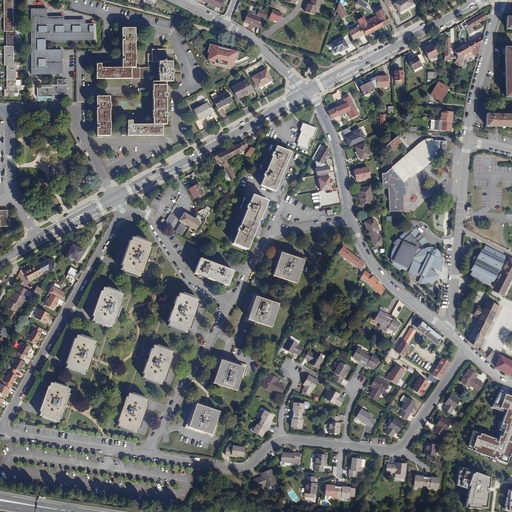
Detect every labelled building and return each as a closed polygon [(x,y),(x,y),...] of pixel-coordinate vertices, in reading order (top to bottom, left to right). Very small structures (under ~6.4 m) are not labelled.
[(3,0),(4,32),(6,32),(6,46),(4,46),(4,65),(7,65),(7,90),(4,90),(4,96),(14,96),(14,90),(21,90),(21,86),(16,85),(16,65),(13,65),(13,47),(15,47),(15,31),(13,31),(12,0),(3,0)] [(222,0),(209,0),(208,3),(220,9),(224,1),(222,0)] [(311,0),(310,4),(308,3),(305,12),(315,15),(316,11),(318,11),(321,3),(323,4),(324,0),(311,0)] [(361,0),(357,0),(356,4),(361,7),(365,9),(368,4),(361,0)] [(413,5),(410,0),(400,0),(394,3),(400,12),(413,5)] [(340,1),(336,11),(341,19),(347,15),(340,1)] [(48,8),(31,8),(32,74),(63,74),(63,50),(46,50),(46,39),(94,39),(94,23),(86,23),(86,19),(65,19),(65,16),(48,16),(48,8)] [(272,9),(267,18),(273,21),(274,19),(277,21),(281,14),(272,9)] [(383,27),(390,23),(383,9),(375,13),(376,14),(377,16),(383,27)] [(244,21),(260,28),(267,13),(262,11),(259,18),(256,16),(248,13),(244,21)] [(484,13),(466,23),(468,27),(466,28),(469,34),(474,31),(472,27),(487,18),(484,13)] [(364,17),(358,20),(367,35),(383,27),(377,16),(366,21),(365,20),(364,17)] [(348,32),(353,40),(357,37),(361,35),(362,36),(365,34),(366,36),(367,35),(358,20),(358,21),(361,27),(358,28),(357,27),(348,32)] [(460,24),(457,25),(459,29),(459,31),(461,34),(465,32),(460,24)] [(135,29),(121,29),(121,37),(123,37),(123,40),(122,40),(121,56),(124,56),(124,60),(122,60),(122,68),(101,68),(101,64),(96,64),(96,79),(148,79),(148,68),(135,68),(135,61),(136,61),(135,54),(135,42),(135,35),(135,29)] [(466,59),(479,52),(484,35),(466,44),(461,48),(464,54),(463,61),(466,59)] [(351,44),(347,36),(330,44),(335,53),(340,51),(340,52),(348,47),(348,46),(351,44)] [(437,55),(432,45),(423,49),(429,59),(437,55)] [(458,57),(464,54),(461,48),(460,47),(454,50),(458,57)] [(132,125),(132,121),(127,121),(127,136),(162,136),(162,124),(166,124),(166,116),(164,116),(164,113),(166,113),(166,97),(164,97),(164,93),(166,93),(166,82),(172,82),(172,73),(170,73),(170,70),(172,70),(172,61),(167,61),(167,49),(152,49),(152,54),(148,54),(148,62),(159,62),(159,68),(158,68),(158,75),(159,75),(159,82),(152,82),(152,92),(152,99),(153,99),(153,111),(152,111),(152,118),(153,118),(153,124),(132,125)] [(425,63),(420,54),(408,60),(413,70),(421,66),(425,63)] [(266,70),(252,78),(258,88),(272,80),(266,70)] [(403,85),(402,71),(394,72),(395,85),(403,85)] [(388,76),(376,77),(376,86),(376,87),(388,87),(388,76)] [(369,83),(360,87),(364,95),(373,90),(373,88),(373,87),(376,86),(376,77),(369,80),(370,83),(369,83)] [(252,91),(246,80),(232,87),(238,99),(252,91)] [(430,95),(440,100),(448,88),(438,82),(430,95)] [(67,85),(52,85),(52,88),(37,88),(37,97),(52,97),(52,94),(67,94),(67,85)] [(232,101),(227,93),(213,100),(218,109),(232,101)] [(109,97),(96,97),(96,105),(98,105),(98,108),(96,108),(96,124),(98,124),(99,128),(97,128),(97,136),(110,136),(110,130),(110,129),(110,122),(109,110),(110,110),(110,103),(109,103),(109,97)] [(345,103),(328,112),(331,119),(347,111),(350,118),(358,114),(349,97),(344,100),(345,103)] [(212,113),(210,109),(208,105),(207,103),(194,110),(199,120),(205,117),(211,113),(212,113)] [(224,119),(228,117),(223,108),(219,110),(224,119)] [(441,112),(440,121),(442,121),(451,122),(452,112),(441,112)] [(511,126),(511,115),(486,115),(486,126),(511,126)] [(451,131),(451,122),(442,121),(442,124),(439,124),(439,127),(441,127),(441,130),(451,131)] [(316,129),(303,124),(300,130),(302,131),(297,141),(299,142),(297,146),(307,149),(311,138),(313,139),(316,129)] [(348,127),(340,131),(347,146),(364,139),(358,127),(349,131),(348,127)] [(402,143),(410,152),(412,150),(401,136),(398,138),(402,143)] [(391,152),(402,143),(398,138),(397,137),(386,147),(391,152)] [(412,150),(410,152),(387,173),(387,174),(394,182),(399,177),(404,182),(410,177),(410,178),(416,173),(417,174),(425,166),(424,164),(431,158),(433,160),(434,159),(435,159),(436,151),(439,151),(440,141),(432,140),(432,139),(428,139),(423,141),(412,150)] [(247,147),(245,144),(244,141),(230,149),(233,156),(243,151),(243,150),(247,147)] [(358,153),(360,159),(370,155),(365,143),(355,148),(358,153)] [(313,167),(319,170),(330,150),(323,146),(314,161),(316,162),(313,167)] [(291,152),(276,147),(274,153),(273,152),(272,156),(273,156),(266,172),(265,172),(264,175),(264,176),(261,185),(275,191),(291,152)] [(214,157),(216,160),(218,164),(221,162),(225,171),(231,168),(226,159),(233,156),(230,149),(214,157)] [(424,164),(425,166),(433,160),(431,158),(424,164)] [(370,178),(367,167),(354,170),(356,180),(370,178)] [(225,171),(230,180),(235,177),(231,168),(225,171)] [(332,176),(319,179),(321,190),(333,188),(333,186),(335,185),(334,180),(332,180),(332,176)] [(204,193),(198,184),(189,189),(194,199),(204,193)] [(372,204),(369,187),(357,189),(360,206),(372,204)] [(248,208),(239,227),(237,230),(238,230),(233,244),(247,250),(267,201),(253,195),(249,204),(248,204),(247,207),(248,208)] [(194,219),(189,227),(190,227),(188,230),(197,234),(205,219),(208,212),(203,209),(198,212),(195,216),(196,216),(194,219)] [(408,219),(409,210),(395,209),(394,218),(408,219)] [(0,226),(9,226),(9,220),(7,220),(7,210),(0,210),(0,226)] [(170,226),(176,216),(171,213),(165,223),(170,226)] [(178,221),(189,227),(194,219),(190,217),(185,214),(183,213),(178,221)] [(364,222),(372,240),(375,239),(378,244),(381,243),(381,239),(380,236),(378,237),(375,232),(378,230),(373,219),(364,222)] [(390,265),(399,270),(400,269),(407,271),(407,273),(416,276),(418,274),(422,276),(421,278),(431,285),(437,275),(430,269),(431,268),(440,272),(441,258),(439,257),(440,256),(439,254),(437,250),(435,248),(434,250),(432,248),(432,247),(430,247),(427,247),(425,247),(422,249),(421,248),(420,249),(418,248),(425,241),(411,225),(398,237),(400,238),(399,240),(397,238),(392,242),(394,245),(391,250),(389,256),(390,261),(392,261),(390,265)] [(151,243),(132,237),(131,241),(129,240),(121,265),(122,266),(121,270),(140,276),(141,272),(142,273),(151,248),(150,247),(151,243)] [(347,246),(343,242),(338,250),(340,251),(339,253),(359,269),(364,263),(361,261),(359,260),(345,248),(347,246)] [(65,258),(69,260),(70,257),(77,261),(83,250),(72,244),(65,258)] [(511,261),(483,247),(471,269),(495,283),(491,291),(504,298),(511,283),(511,261)] [(296,283),(304,260),(281,252),(273,275),(296,283)] [(233,271),(200,258),(194,273),(227,286),(233,271)] [(37,265),(24,272),(29,281),(42,274),(42,272),(48,270),(54,271),(58,263),(48,259),(37,265)] [(78,279),(83,271),(81,270),(78,274),(76,273),(77,271),(71,267),(67,273),(78,279)] [(372,275),(365,271),(360,278),(371,284),(381,295),(385,288),(372,275)] [(55,282),(48,293),(49,293),(59,299),(60,300),(62,296),(57,293),(59,290),(61,286),(55,282)] [(27,290),(19,286),(17,291),(18,291),(24,295),(27,290)] [(38,286),(34,292),(40,296),(44,290),(38,286)] [(123,294),(103,288),(102,292),(101,291),(92,316),(93,316),(92,320),(111,327),(113,323),(114,323),(123,299),(121,298),(123,294)] [(23,296),(17,293),(14,292),(13,295),(12,297),(11,297),(9,301),(8,300),(4,306),(10,310),(6,318),(13,322),(16,316),(15,315),(16,313),(25,297),(23,296)] [(59,299),(49,293),(47,296),(50,298),(45,306),(53,310),(55,306),(57,303),(59,299)] [(198,299),(179,293),(177,297),(176,297),(167,321),(169,322),(167,326),(187,332),(188,329),(189,329),(198,304),(197,303),(198,299)] [(279,304),(255,296),(248,319),(271,327),(279,304)] [(488,300),(467,341),(476,349),(499,305),(488,300)] [(385,325),(391,316),(388,314),(387,315),(384,314),(385,312),(386,311),(386,309),(383,307),(380,308),(373,320),(380,324),(378,328),(382,330),(385,325)] [(49,314),(40,309),(35,318),(45,324),(48,319),(47,319),(48,317),(49,314)] [(394,317),(391,316),(385,325),(388,327),(388,328),(395,332),(400,323),(396,320),(393,319),(394,317)] [(437,345),(442,338),(422,322),(421,323),(418,321),(414,325),(423,334),(437,345)] [(34,330),(28,340),(35,344),(41,333),(40,333),(42,329),(35,325),(33,329),(34,330)] [(10,330),(4,327),(1,332),(6,336),(8,335),(10,330)] [(395,351),(404,357),(410,346),(407,344),(416,331),(411,328),(395,351)] [(76,339),(74,339),(66,363),(67,364),(65,368),(85,374),(86,370),(87,371),(96,346),(94,345),(96,341),(77,335),(76,339)] [(291,336),(289,339),(298,344),(300,341),(291,336)] [(298,344),(289,339),(283,349),(293,354),(294,352),(299,355),(303,348),(298,345),(299,344),(298,344)] [(17,352),(20,353),(24,356),(25,356),(28,351),(30,347),(23,342),(17,352)] [(173,352),(154,345),(152,349),(151,349),(142,373),(143,374),(142,378),(161,384),(163,380),(164,381),(173,356),(171,356),(173,352)] [(359,363),(362,365),(368,356),(364,354),(365,352),(358,348),(352,357),(357,360),(359,361),(359,363)] [(318,369),(324,359),(319,356),(314,353),(314,354),(308,351),(304,358),(310,361),(309,363),(318,369)] [(485,359),(494,363),(497,355),(489,351),(485,359)] [(16,369),(20,371),(25,362),(22,360),(24,356),(20,353),(12,367),(16,369)] [(511,375),(511,360),(500,355),(499,357),(495,367),(511,376),(511,375)] [(368,356),(362,365),(365,367),(366,365),(369,367),(374,370),(379,360),(371,356),(371,357),(368,356)] [(440,380),(451,363),(446,360),(447,358),(444,356),(431,375),(440,380)] [(244,367),(221,360),(213,383),(237,390),(244,367)] [(341,383),(344,378),(342,378),(345,372),(349,367),(340,362),(334,373),(336,374),(333,379),(341,383)] [(386,378),(396,385),(405,370),(396,365),(391,373),(390,373),(386,378)] [(5,381),(12,385),(17,375),(14,373),(16,369),(12,367),(4,381),(5,381)] [(474,380),(475,378),(477,375),(468,370),(460,382),(469,388),(470,386),(478,391),(483,383),(477,379),(476,381),(474,380)] [(285,387),(278,383),(277,385),(276,384),(277,382),(278,379),(269,373),(261,387),(271,392),(272,390),(280,395),(285,387)] [(303,384),(305,386),(306,386),(305,388),(304,388),(302,391),(309,395),(312,390),(313,390),(318,380),(309,375),(303,384)] [(374,391),(372,390),(369,396),(377,401),(381,393),(383,394),(389,384),(376,377),(370,387),(373,389),(375,390),(374,391)] [(428,383),(420,377),(412,389),(422,396),(425,390),(424,389),(428,383)] [(0,391),(6,395),(12,385),(5,381),(4,384),(1,382),(0,383),(0,391)] [(70,389),(51,383),(49,387),(48,386),(39,411),(41,412),(40,416),(59,422),(60,418),(61,419),(69,394),(68,393),(70,389)] [(344,399),(341,397),(340,398),(338,397),(339,396),(340,394),(330,389),(325,399),(335,404),(335,403),(340,406),(344,399)] [(492,408),(506,413),(496,439),(473,431),(467,449),(506,464),(511,448),(511,394),(504,392),(500,391),(492,408)] [(148,400),(129,393),(127,397),(126,397),(117,422),(119,422),(118,426),(137,432),(138,429),(139,429),(148,404),(146,404),(148,400)] [(445,404),(447,405),(448,406),(447,407),(446,406),(444,410),(454,417),(458,411),(454,409),(459,400),(451,394),(445,404)] [(407,420),(410,415),(409,414),(412,409),(416,403),(408,398),(401,409),(402,410),(399,415),(407,420)] [(291,411),(291,415),(301,416),(302,412),(303,412),(304,404),(294,403),(293,408),(293,411),(291,411)] [(220,411),(196,404),(189,427),(212,434),(220,411)] [(356,417),(362,421),(367,424),(366,425),(371,428),(376,421),(371,417),(372,416),(361,409),(356,417)] [(262,419),(260,422),(270,427),(271,424),(270,423),(271,421),(274,416),(265,411),(261,418),(262,419)] [(301,416),(291,415),(290,418),(292,418),(292,421),(291,427),(302,428),(303,420),(301,420),(301,416)] [(340,423),(338,422),(337,422),(337,420),(338,420),(339,417),(331,416),(330,422),(329,421),(328,433),(339,434),(340,423)] [(436,425),(438,427),(439,427),(438,429),(437,428),(435,432),(441,435),(444,431),(451,422),(442,416),(436,425)] [(394,432),(395,432),(397,433),(403,424),(394,418),(388,428),(389,428),(385,433),(392,437),(394,434),(393,433),(394,432)] [(270,427),(260,422),(258,425),(257,425),(253,431),(262,437),(265,432),(266,430),(268,430),(270,427)] [(425,454),(427,454),(429,454),(429,456),(427,456),(427,460),(434,461),(434,455),(436,455),(437,445),(426,444),(425,454)] [(225,456),(231,456),(231,455),(237,456),(244,457),(245,447),(233,446),(232,448),(226,447),(225,456)] [(294,454),(288,453),(282,453),(281,462),(294,463),(294,462),(299,463),(300,453),(295,452),(294,454)] [(322,472),(323,467),(322,467),(322,465),(323,466),(326,466),(327,455),(316,453),(314,464),(315,465),(315,471),(322,472)] [(360,467),(361,459),(352,458),(351,464),(350,470),(349,470),(348,476),(357,477),(357,471),(360,472),(360,467)] [(396,463),(395,465),(395,467),(393,467),(393,465),(387,464),(386,472),(395,473),(395,478),(404,479),(404,475),(405,475),(406,464),(396,463)] [(462,468),(460,467),(456,485),(469,489),(467,495),(465,507),(486,509),(488,491),(489,483),(489,478),(485,476),(462,468)] [(261,479),(260,477),(253,480),(256,488),(265,485),(267,487),(277,483),(271,469),(261,473),(262,476),(263,478),(261,479)] [(422,485),(426,486),(427,475),(424,475),(423,477),(420,476),(415,476),(414,486),(422,487),(422,485)] [(427,475),(426,486),(430,486),(430,488),(438,489),(439,479),(434,478),(430,477),(430,476),(427,475)] [(317,483),(314,483),(313,483),(313,480),(314,481),(315,477),(307,476),(306,482),(304,497),(315,498),(317,483)] [(334,494),(337,495),(338,484),(335,484),(335,486),(332,485),(326,485),(325,495),(333,496),(334,494)] [(338,484),(337,495),(341,495),(341,497),(349,498),(350,496),(354,496),(355,488),(345,487),(342,486),(342,485),(338,484)]
